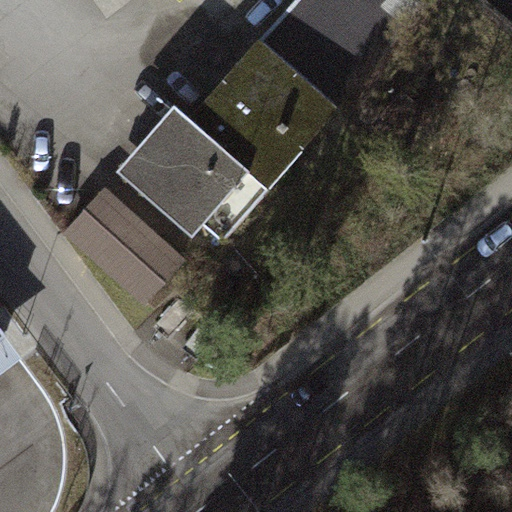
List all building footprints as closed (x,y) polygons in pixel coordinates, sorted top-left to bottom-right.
[(293,0),(255,43),(330,111),(348,91),(339,82),(391,25),(362,0),(293,0)] [(362,0),(391,25),(413,0),(362,0)] [(255,43),(143,167),(218,235),(330,111),(255,43)] [(173,256),(101,189),(67,225),(139,292),(173,256)] [(0,343),(13,334),(0,316),(0,343)]
